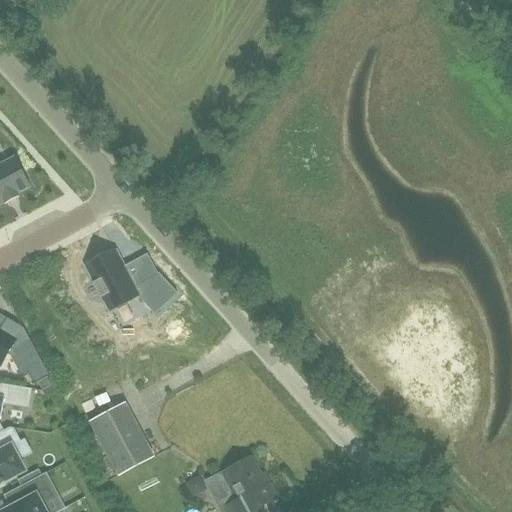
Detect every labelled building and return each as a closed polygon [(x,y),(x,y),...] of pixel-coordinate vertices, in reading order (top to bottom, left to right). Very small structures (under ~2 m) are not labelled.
[(0,206),(3,205),(4,206),(18,199),(17,196),(29,189),(14,160),(0,167),(0,206)] [(161,273),(160,274),(135,287),(125,267),(118,253),(90,268),(98,282),(97,283),(105,298),(106,297),(112,309),(138,295),(157,315),(180,294),(161,273)] [(0,364),(1,365),(7,355),(11,357),(22,377),(29,373),(35,384),(49,377),(24,329),(7,319),(0,330),(0,364)] [(0,385),(0,420),(1,420),(3,405),(29,409),(32,390),(0,385)] [(119,477),(154,458),(125,405),(90,424),(119,477)] [(10,429),(0,434),(0,489),(5,487),(3,483),(24,472),(12,449),(22,443),(14,430),(10,429)] [(236,498),(223,504),(227,511),(254,511),(277,500),(270,486),(267,488),(253,459),(224,473),(236,498)] [(42,476),(19,488),(26,501),(3,511),(50,511),(45,502),(54,497),(42,476)] [(199,511),(219,511),(211,497),(196,505),(199,511)]
